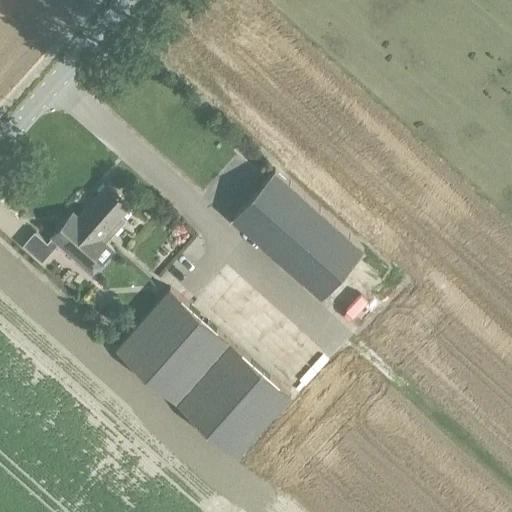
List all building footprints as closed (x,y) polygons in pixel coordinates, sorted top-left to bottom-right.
[(276,166),(273,169),(232,215),(322,295),(366,245),(276,166)] [(107,182),(78,215),(102,236),(131,204),(107,182)] [(102,236),(78,215),(73,210),(53,233),(53,234),(48,240),(35,229),(23,243),(43,260),(60,240),(86,263),(106,240),(102,236)] [(239,454),(293,394),(171,285),(118,345),(239,454)] [(113,322),(123,311),(113,302),(103,313),(113,322)]
